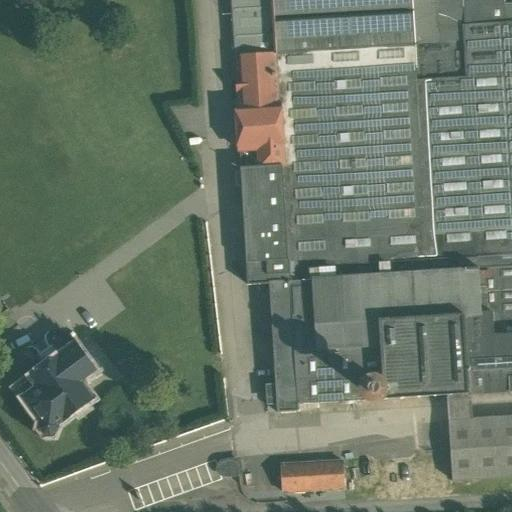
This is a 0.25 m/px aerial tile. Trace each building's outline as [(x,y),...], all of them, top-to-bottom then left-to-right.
[(231,0),(238,108),(237,108),(240,151),(259,149),(260,167),(283,166),(283,175),(252,177),(259,285),(260,285),(269,284),(270,293),(276,386),(277,399),(277,413),(299,412),(299,405),(363,401),(469,395),(469,396),(511,393),(511,5),(504,6),(503,0),(500,0),(463,2),(462,0),(231,0)] [(269,284),(260,285),(261,293),(270,293),(269,284)] [(77,345),(17,390),(41,424),(41,431),(45,435),(53,436),(58,432),(58,426),(75,413),(78,417),(89,409),(86,405),(93,400),(80,383),(96,371),(77,345)] [(276,386),(266,386),(267,400),(277,399),(276,386)] [(511,417),(449,421),(452,481),(511,477),(511,417)] [(238,461),(229,462),(227,462),(225,465),(224,468),(225,472),(227,474),(230,475),(231,475),(239,474),(238,461)] [(343,462),(281,466),(283,493),(344,489),(343,462)]
